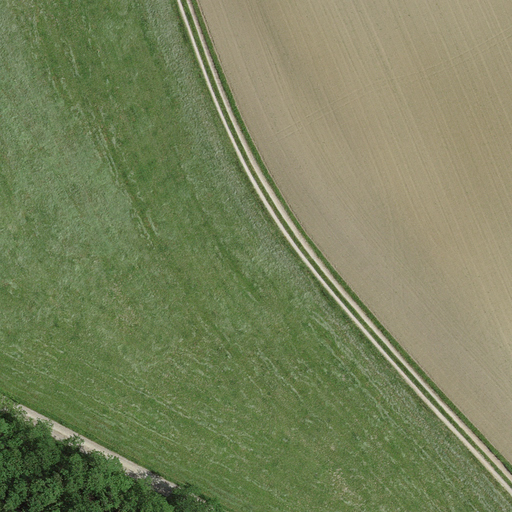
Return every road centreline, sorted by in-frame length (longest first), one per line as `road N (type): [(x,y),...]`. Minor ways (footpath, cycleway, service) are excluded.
road 1 (track): [(511,489),(280,217),(240,144),(185,0)]
road 2 (track): [(0,405),(211,511)]
